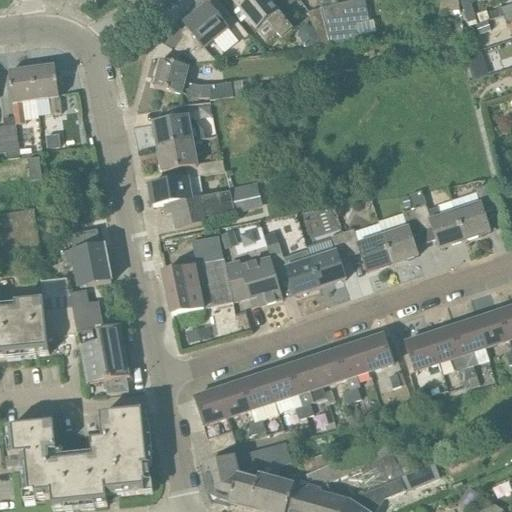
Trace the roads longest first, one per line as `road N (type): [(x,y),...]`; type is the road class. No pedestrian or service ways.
road 1 (residential): [(163,378),(511,263)]
road 2 (residential): [(163,378),(86,41)]
road 3 (residential): [(167,399),(83,407),(50,396),(0,401)]
